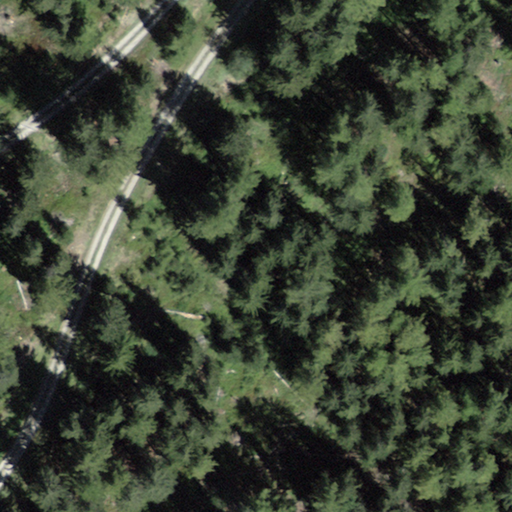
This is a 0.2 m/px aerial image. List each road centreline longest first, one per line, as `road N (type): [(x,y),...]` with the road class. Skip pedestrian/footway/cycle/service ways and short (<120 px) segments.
road 1 (track): [(0,481),(112,219),(245,0)]
road 2 (track): [(169,0),(0,149)]
